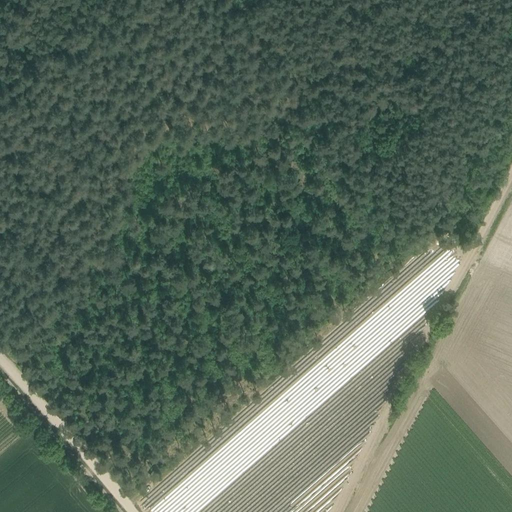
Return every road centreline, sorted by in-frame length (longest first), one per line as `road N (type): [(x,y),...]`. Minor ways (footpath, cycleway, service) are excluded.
road 1 (track): [(342,511),(511,186)]
road 2 (track): [(129,511),(0,366)]
